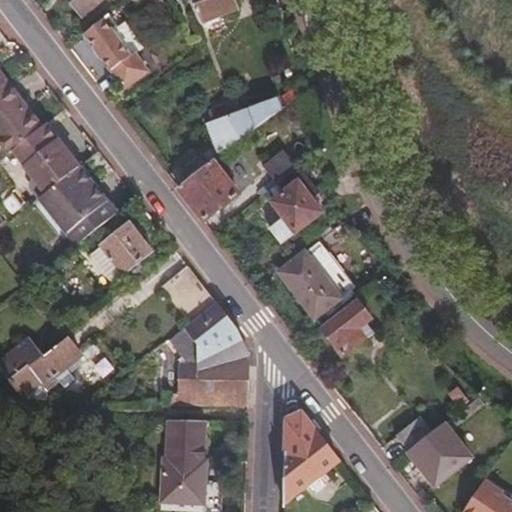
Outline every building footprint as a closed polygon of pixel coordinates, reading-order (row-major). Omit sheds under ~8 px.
[(77,0),(89,14),(104,0),(77,0)] [(154,0),(172,32),(182,27),(167,0),(154,0)] [(200,0),(208,21),(240,9),(237,0),(200,0)] [(117,17),(92,36),(128,85),(149,70),(139,55),(136,57),(118,32),(125,27),(117,17)] [(0,92),(13,82),(0,65),(0,92)] [(25,140),(46,125),(13,82),(0,92),(0,134),(12,150),(19,145),(25,140)] [(262,107),(234,122),(244,140),(271,119),(262,107)] [(84,165),(50,121),(46,125),(25,140),(19,145),(31,160),(27,163),(37,176),(36,187),(43,196),(82,166),(84,165)] [(217,132),(228,151),(244,140),(234,122),(217,132)] [(267,164),(279,182),(301,164),(289,148),(267,164)] [(183,187),(208,220),(243,193),(219,159),(183,187)] [(43,196),(80,244),(120,213),(82,166),(43,196)] [(301,180),(276,199),(288,218),(275,228),(284,240),(324,209),(301,180)] [(349,219),(329,234),(339,245),(356,231),(349,219)] [(133,221),(105,243),(128,272),(156,251),(133,221)] [(324,240),(314,248),(321,255),(330,248),(324,240)] [(321,255),(314,248),(300,258),(335,304),(358,285),(330,248),(321,255)] [(193,321),(219,301),(189,264),(163,283),(193,321)] [(201,404),(251,406),(252,358),(241,329),(219,301),(193,321),(189,324),(209,349),(202,354),(201,394),(201,404)] [(365,301),(329,329),(349,356),(380,332),(374,323),(379,319),(365,301)] [(28,365),(12,378),(18,385),(23,392),(40,380),(45,385),(82,357),(68,338),(31,367),(28,365)] [(96,366),(104,379),(118,372),(111,358),(96,366)] [(18,385),(12,378),(0,387),(0,390),(3,395),(18,385)] [(463,383),(455,390),(465,405),(475,399),(463,383)] [(169,402),(201,404),(201,394),(170,394),(169,402)] [(451,421),(458,431),(495,403),(483,397),(451,421)] [(289,502),(342,460),(301,406),(292,411),(289,502)] [(402,433),(414,450),(437,432),(424,416),(402,433)] [(206,460),(209,419),(172,418),(169,459),(165,459),(163,502),(206,503),(210,460),(206,460)] [(437,432),(414,450),(439,482),(476,455),(458,431),(451,421),(437,432)] [(511,511),(511,503),(483,488),(466,511),(511,511)] [(383,511),(376,503),(364,511),(383,511)]
